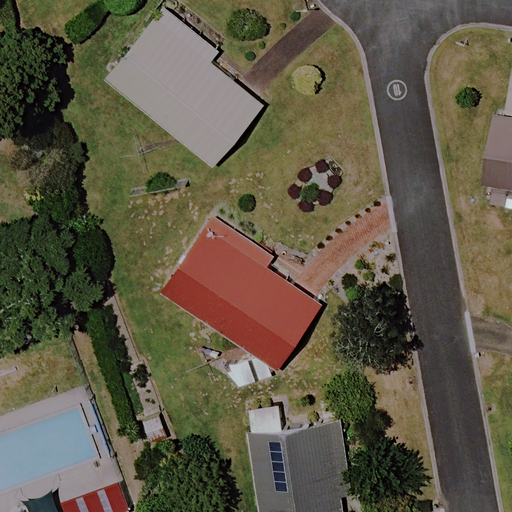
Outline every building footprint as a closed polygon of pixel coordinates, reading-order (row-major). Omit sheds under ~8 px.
[(165,0),(162,0),(109,66),(219,154),(266,96),(213,53),(220,44),(165,0)] [(511,109),(499,108),(487,176),(511,179),(511,109)] [(277,247),(218,208),(167,282),(282,359),(325,296),(269,259),(277,247)] [(341,410),(253,425),(267,511),(349,511),(345,489),(354,488),(341,410)] [(30,511),(27,502),(0,511),(30,511)]
